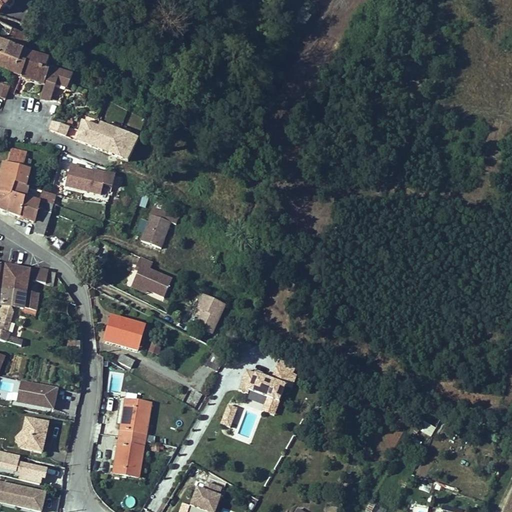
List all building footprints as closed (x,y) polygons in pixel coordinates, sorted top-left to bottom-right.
[(296,21),(305,26),(311,15),(303,10),(296,21)] [(5,44),(11,31),(0,25),(0,56),(18,63),(22,50),(5,44)] [(22,50),(30,39),(11,31),(5,44),(22,50)] [(0,67),(20,76),(29,53),(22,50),(18,63),(0,56),(0,67)] [(42,85),(43,85),(48,70),(50,66),(47,64),(48,59),(29,53),(20,76),(16,87),(19,88),(23,78),(42,85)] [(68,84),(72,74),(50,66),(48,70),(50,71),(45,85),(43,91),(40,100),(59,104),(68,84)] [(9,87),(0,84),(0,98),(4,100),(7,92),(9,87)] [(68,127),(52,122),(48,130),(65,137),(68,127)] [(95,133),(79,127),(78,129),(76,142),(127,164),(136,142),(96,128),(95,133)] [(3,165),(0,174),(0,194),(11,197),(15,185),(25,187),(29,171),(28,171),(31,161),(24,160),(26,154),(22,153),(21,152),(11,149),(6,166),(3,165)] [(88,172),(76,169),(77,165),(69,163),(63,185),(98,195),(103,177),(103,176),(88,172)] [(0,210),(19,217),(23,200),(26,189),(25,188),(25,187),(15,185),(11,197),(0,194),(0,210)] [(35,191),(33,198),(39,200),(41,193),(35,191)] [(39,200),(43,201),(42,203),(55,207),(57,208),(60,198),(48,195),(41,193),(39,200)] [(36,213),(38,204),(23,200),(19,217),(33,223),(36,213)] [(153,207),(162,211),(164,205),(155,202),(153,207)] [(51,210),(54,211),(55,207),(42,203),(39,214),(49,218),(51,210)] [(153,207),(141,241),(160,248),(170,223),(175,225),(178,217),(162,211),(153,207)] [(34,232),(43,235),(49,218),(39,214),(34,232)] [(140,219),(136,231),(143,233),(146,221),(140,219)] [(92,246),(89,246),(82,253),(88,259),(90,256),(109,266),(111,262),(105,259),(111,249),(101,243),(98,248),(95,247),(92,246)] [(166,299),(172,277),(150,271),(153,261),(139,258),(131,289),(166,299)] [(2,291),(26,294),(26,292),(29,272),(5,267),(2,291)] [(45,285),(53,287),(55,274),(35,269),(33,281),(45,284),(45,285)] [(26,294),(2,291),(0,306),(0,341),(20,347),(22,342),(7,337),(8,335),(4,333),(10,313),(9,307),(23,309),(26,294)] [(26,292),(26,294),(23,309),(35,312),(36,313),(39,295),(30,293),(26,292)] [(203,295),(196,309),(202,312),(199,317),(195,327),(211,335),(225,306),(203,295)] [(144,327),(114,318),(110,330),(107,329),(104,341),(137,351),(144,327)] [(230,338),(233,333),(228,330),(225,336),(230,338)] [(65,340),(63,348),(79,353),(79,344),(65,340)] [(149,353),(159,355),(161,346),(150,344),(149,353)] [(215,371),(222,358),(208,352),(202,364),(215,371)] [(129,368),(130,366),(132,361),(120,355),(116,362),(129,368)] [(287,370),(273,365),(272,365),(267,380),(259,377),(258,380),(242,374),(236,389),(263,399),(258,413),(268,416),(278,386),(285,389),(289,377),(286,376),(287,370)] [(28,383),(21,381),(16,402),(24,404),(28,383)] [(56,389),(28,383),(24,404),(52,410),(56,389)] [(133,408),(124,407),(119,438),(144,442),(150,406),(134,403),(133,408)] [(233,411),(225,408),(219,425),(226,428),(233,411)] [(47,425),(25,419),(21,435),(16,440),(19,449),(40,454),(42,445),(40,444),(40,441),(43,442),(47,425)] [(415,429),(431,436),(435,427),(420,419),(415,429)] [(144,442),(119,438),(114,469),(122,470),(122,476),(138,479),(144,442)] [(42,483),(43,468),(23,467),(22,481),(42,483)] [(220,486),(206,481),(204,489),(197,486),(191,503),(212,511),(220,486)] [(0,503),(34,511),(36,511),(41,493),(0,482),(0,503)] [(57,505),(56,496),(46,498),(47,506),(57,505)]
